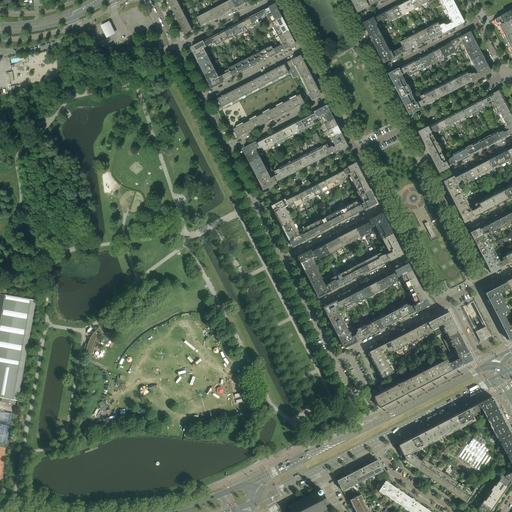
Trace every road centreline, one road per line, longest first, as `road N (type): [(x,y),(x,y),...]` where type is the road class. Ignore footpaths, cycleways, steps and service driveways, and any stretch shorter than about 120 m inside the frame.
road 1 (primary): [(482,366),(250,481)]
road 2 (residential): [(438,307),(335,361),(309,308)]
road 3 (primary): [(376,441),(501,378)]
road 4 (primary): [(268,495),(376,441)]
